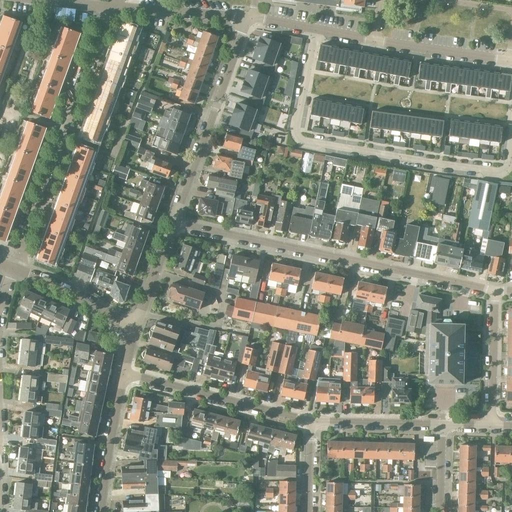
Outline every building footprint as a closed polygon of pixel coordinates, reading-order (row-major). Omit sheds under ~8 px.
[(0,47),(11,51),(21,23),(4,16),(0,26),(0,47)] [(116,40),(111,52),(129,58),(139,29),(121,23),(117,35),(115,35),(114,39),(116,40)] [(76,47),(75,46),(79,33),(62,27),(52,56),(69,62),(73,50),(75,51),(76,47)] [(190,35),(188,39),(214,49),(218,37),(203,32),(201,39),(190,35)] [(256,48),(280,57),(286,40),(274,36),(272,42),(260,37),(256,48)] [(210,60),(214,49),(188,39),(187,44),(198,47),(195,54),(210,60)] [(320,45),(317,62),(321,62),(327,63),(330,47),(320,45)] [(0,79),(1,79),(11,51),(0,47),(0,79)] [(330,47),(327,63),(335,65),(337,65),(340,48),(330,47)] [(280,57),(256,48),(252,59),(264,63),(262,69),(274,73),(280,57)] [(340,48),(337,65),(339,66),(347,67),(350,50),(340,48)] [(350,50),(347,67),(355,69),(357,69),(360,52),(350,50)] [(105,68),(101,80),(119,86),(129,58),(111,52),(107,64),(105,63),(104,67),(105,68)] [(360,52),(357,69),(360,70),(367,71),(370,54),(360,52)] [(181,57),(180,61),(206,71),(210,60),(195,54),(193,61),(181,57)] [(370,54),(367,71),(375,72),(377,73),(380,56),(370,54)] [(52,56),(41,84),(59,90),(63,78),(65,79),(66,75),(65,74),(69,62),(52,56)] [(380,56),(377,73),(380,73),(387,75),(390,58),(380,56)] [(390,58),(387,75),(395,76),(398,77),(401,60),(390,58)] [(401,60),(398,77),(400,77),(408,78),(411,62),(401,60)] [(190,70),(187,76),(202,82),(206,71),(180,61),(178,66),(190,70)] [(292,61),(289,78),(290,79),(295,81),(298,63),(292,61)] [(420,63),(418,80),(426,81),(428,81),(430,64),(420,63)] [(430,64),(428,81),(431,82),(438,83),(441,66),(430,64)] [(441,66),(438,83),(446,84),(448,84),(451,67),(441,66)] [(451,67),(448,84),(451,84),(458,85),(461,68),(451,67)] [(461,68),(458,85),(466,86),(469,87),(471,70),(461,68)] [(248,70),(244,81),(268,90),(274,73),(262,69),(260,75),(248,70)] [(471,70),(469,87),(471,87),(479,88),(481,71),(471,70)] [(481,71),(479,88),(486,89),(489,89),(491,72),(481,71)] [(491,72),(489,89),(491,90),(499,91),(501,74),(491,72)] [(501,74),(499,91),(506,92),(510,92),(511,75),(501,74)] [(187,76),(183,87),(198,93),(202,82),(187,76)] [(173,79),(170,88),(175,90),(179,81),(173,79)] [(290,79),(284,95),(291,97),(295,81),(290,79)] [(95,96),(91,108),(109,114),(119,86),(101,80),(97,92),(95,91),(94,95),(95,96)] [(161,85),(151,81),(148,88),(158,92),(161,85)] [(253,96),(250,102),(262,106),(268,90),(244,81),(241,92),(253,96)] [(41,84),(31,113),(49,119),(53,107),(55,107),(56,103),(55,102),(59,90),(41,84)] [(183,87),(179,99),(194,104),(198,93),(183,87)] [(142,92),(136,108),(144,110),(151,113),(156,97),(142,92)] [(320,117),(323,101),(313,99),(310,116),(320,117)] [(320,117),(330,119),(333,103),(323,101),(320,117)] [(257,123),(262,106),(250,102),(248,108),(236,103),(233,114),(257,123)] [(340,121),(343,105),(333,103),(330,119),(340,121)] [(340,121),(350,123),(353,106),(343,105),(340,121)] [(364,108),(353,106),(350,123),(361,125),(364,108)] [(83,124),(85,124),(81,136),(98,143),(109,114),(91,108),(87,120),(85,119),(83,124)] [(141,119),(144,110),(136,108),(133,116),(141,119)] [(163,117),(186,125),(190,115),(169,108),(166,109),(163,117)] [(370,128),(380,130),(382,113),(372,112),(369,128),(370,128)] [(392,114),(382,113),(380,130),(390,131),(392,114)] [(233,114),(229,125),(241,129),(239,135),(251,139),(257,123),(233,114)] [(403,116),(392,114),(390,131),(400,132),(403,116)] [(140,119),(133,116),(130,126),(136,128),(140,119)] [(168,124),(166,129),(182,135),(186,125),(163,117),(162,116),(160,121),(168,124)] [(410,134),(413,117),(403,116),(400,132),(410,134)] [(413,117),(410,134),(420,135),(423,118),(413,117)] [(420,135),(431,136),(433,120),(423,118),(420,135)] [(443,121),(433,120),(431,136),(441,138),(443,121)] [(459,138),(461,121),(451,120),(448,137),(459,138)] [(472,122),(461,121),(459,138),(469,139),(472,122)] [(18,151),(35,157),(39,145),(41,146),(43,141),(41,141),(45,128),(28,122),(18,151)] [(479,141),(482,124),(472,122),(469,139),(479,141)] [(492,125),(482,124),(479,141),(489,142),(492,125)] [(500,144),(502,127),(492,125),(489,142),(500,144)] [(156,132),(155,136),(179,145),(182,135),(166,129),(164,135),(156,132)] [(234,151),(238,152),(237,158),(252,161),(255,150),(240,146),(243,138),(227,134),(223,147),(234,150),(234,151)] [(126,135),(123,142),(138,148),(141,140),(126,135)] [(175,155),(179,145),(155,136),(151,147),(175,155)] [(71,163),(67,175),(85,181),(95,152),(77,146),(73,159),(71,158),(70,162),(71,163)] [(172,165),(152,158),(154,154),(138,148),(136,154),(141,156),(140,160),(154,164),(151,172),(167,177),(172,165)] [(18,151),(7,179),(25,185),(29,173),(31,174),(33,170),(31,169),(35,157),(18,151)] [(303,153),(299,172),(310,174),(314,155),(303,153)] [(214,168),(230,171),(229,176),(241,179),(244,163),(232,161),(233,158),(217,155),(214,168)] [(325,156),(324,160),(333,162),(332,165),(345,168),(347,160),(325,156)] [(112,159),(106,157),(101,170),(107,172),(112,159)] [(115,164),(111,175),(125,181),(129,170),(115,164)] [(74,209),(85,181),(67,175),(63,187),(61,186),(60,190),(61,191),(57,203),(74,209)] [(215,194),(219,195),(235,198),(240,200),(241,194),(234,193),(237,180),(210,175),(207,187),(216,189),(215,194)] [(432,177),(430,186),(434,187),(431,203),(443,205),(448,180),(432,177)] [(22,198),(21,197),(25,185),(7,179),(0,199),(0,208),(15,213),(19,201),(21,202),(22,198)] [(145,189),(143,194),(159,200),(163,188),(148,183),(148,182),(141,180),(139,187),(145,189)] [(477,180),(466,232),(481,235),(485,236),(496,185),(477,180)] [(341,184),(335,216),(332,228),(334,228),(332,239),(337,240),(338,243),(342,244),(344,242),(345,242),(348,224),(355,226),(355,225),(358,213),(361,198),(363,188),(341,184)] [(159,200),(143,194),(139,205),(155,211),(159,200)] [(232,213),(233,209),(235,198),(219,195),(217,202),(201,198),(198,212),(214,215),(221,216),(222,211),(232,213)] [(273,204),(274,204),(275,195),(274,198),(258,195),(256,205),(261,206),(257,226),(268,228),(273,204)] [(281,197),(275,195),(274,204),(279,205),(274,229),(286,232),(292,203),(280,201),(281,197)] [(379,201),(361,198),(358,213),(355,225),(361,226),(357,246),(370,249),(379,201)] [(332,228),(335,216),(322,214),(325,202),(324,202),(316,200),(314,208),(309,235),(329,240),(332,228)] [(51,219),(47,231),(64,237),(74,209),(57,203),(53,215),(51,214),(49,219),(51,219)] [(140,223),(141,219),(151,223),(155,211),(139,205),(133,203),(130,213),(125,212),(123,217),(140,223)] [(238,208),(238,210),(237,212),(237,214),(236,217),(235,221),(251,224),(255,204),(251,203),(249,211),(238,208)] [(391,253),(394,238),(395,234),(391,233),(394,221),(385,219),(388,208),(380,206),(377,218),(378,218),(375,230),(383,232),(379,250),(381,251),(380,252),(385,253),(386,252),(391,253)] [(288,231),(309,235),(314,208),(306,207),(304,216),(299,215),(299,217),(291,215),(288,231)] [(0,240),(5,242),(9,230),(11,230),(12,226),(11,225),(15,213),(0,208),(0,240)] [(98,220),(96,224),(102,226),(103,222),(105,216),(100,214),(98,220)] [(433,263),(445,266),(454,223),(456,218),(443,215),(438,238),(436,246),(433,262),(433,263)] [(458,268),(459,267),(463,244),(457,242),(461,224),(454,223),(445,266),(458,268)] [(402,240),(394,238),(391,253),(412,257),(416,242),(418,232),(419,228),(406,225),(402,240)] [(116,226),(114,233),(122,235),(124,230),(116,226)] [(132,226),(128,237),(144,243),(148,232),(132,226)] [(412,257),(433,262),(436,246),(438,238),(425,236),(427,229),(419,228),(418,232),(416,242),(412,257)] [(54,266),(64,237),(47,231),(43,243),(41,242),(39,247),(41,247),(37,260),(54,266)] [(128,237),(122,235),(114,233),(112,239),(126,244),(124,248),(140,254),(144,243),(128,237)] [(483,255),(485,255),(491,257),(488,274),(501,276),(505,256),(501,256),(504,243),(487,239),(483,255)] [(464,244),(463,244),(459,267),(480,272),(483,256),(473,254),(474,250),(463,247),(464,244)] [(184,245),(176,268),(194,275),(192,280),(204,285),(206,278),(195,274),(200,259),(196,258),(198,250),(184,245)] [(83,253),(80,264),(94,269),(97,258),(99,259),(101,253),(85,247),(83,253)] [(109,249),(107,255),(136,265),(140,254),(124,248),(122,254),(109,249)] [(132,276),(136,265),(107,255),(105,260),(118,265),(116,271),(132,276)] [(235,274),(241,276),(245,258),(232,255),(228,273),(222,272),(219,289),(226,292),(229,280),(234,281),(235,274)] [(256,302),(259,286),(261,280),(256,279),(259,261),(245,258),(241,276),(249,277),(247,284),(252,285),(249,299),(256,302)] [(90,282),(92,276),(94,269),(80,264),(75,277),(90,282)] [(224,266),(216,264),(211,287),(219,289),(222,272),(224,266)] [(276,288),(275,294),(280,295),(283,283),(286,267),(272,264),(269,280),(277,281),(275,288),(276,288)] [(286,267),(283,283),(280,295),(285,296),(286,290),(287,291),(288,284),(297,286),(301,270),(286,267)] [(116,277),(94,269),(92,276),(99,278),(96,284),(105,288),(104,291),(111,293),(110,295),(119,303),(123,301),(128,287),(114,282),(116,277)] [(312,289),(326,292),(329,276),(315,273),(312,289)] [(344,279),(329,276),(326,292),(340,295),(344,279)] [(354,298),(362,300),(361,305),(362,305),(361,311),(366,312),(369,301),(372,285),(358,282),(354,298)] [(169,300),(198,309),(204,293),(173,283),(172,283),(170,285),(168,288),(170,291),(168,298),(169,300)] [(372,285),(369,301),(366,312),(371,313),(373,307),(374,302),(383,304),(387,288),(372,285)] [(26,291),(17,312),(15,316),(25,321),(29,313),(37,296),(26,291)] [(273,327),(277,307),(280,295),(275,294),(272,306),(255,302),(251,322),(273,327)] [(426,334),(425,375),(428,375),(428,384),(462,385),(462,376),(466,376),(467,333),(463,333),(464,325),(452,325),(449,320),(435,319),(436,312),(439,313),(441,300),(419,295),(416,308),(412,307),(407,330),(426,334)] [(37,296),(29,313),(40,318),(42,314),(48,301),(37,296)] [(236,298),(234,307),(232,318),(251,322),(255,302),(236,298)] [(42,314),(53,319),(59,306),(48,301),(42,314)] [(226,316),(232,318),(234,307),(227,305),(224,315),(226,315),(226,316)] [(59,306),(53,319),(51,323),(61,328),(63,324),(69,311),(59,306)] [(298,311),(277,307),(273,327),(288,330),(294,331),(298,311)] [(321,316),(298,311),(294,331),(304,333),(317,336),(321,316)] [(384,334),(381,348),(382,348),(382,351),(392,351),(395,336),(401,337),(404,321),(388,317),(385,332),(384,334)] [(70,334),(76,322),(69,318),(63,331),(70,334)] [(149,330),(149,331),(176,340),(178,335),(183,337),(185,331),(157,321),(156,325),(153,326),(151,328),(149,330)] [(342,321),(341,325),(338,340),(360,345),(363,329),(364,325),(342,321)] [(338,340),(341,325),(333,323),(329,339),(338,340)] [(196,327),(194,333),(208,336),(209,331),(196,327)] [(363,329),(360,345),(381,349),(384,334),(363,329)] [(280,395),(292,398),(296,377),(290,375),(297,347),(301,348),(304,333),(294,331),(288,330),(284,344),(278,372),(285,374),(283,380),(284,380),(280,395)] [(84,342),(86,333),(81,331),(75,335),(73,340),(84,342)] [(174,346),(176,340),(149,331),(149,334),(149,337),(150,339),(149,343),(172,352),(178,353),(179,348),(174,346)] [(88,340),(95,342),(97,333),(89,332),(88,340)] [(73,340),(44,336),(43,344),(72,347),(73,340)] [(22,339),(21,352),(42,355),(43,342),(22,339)] [(271,371),(278,372),(284,344),(272,342),(266,369),(260,368),(259,374),(255,389),(266,392),(270,376),(271,371)] [(74,357),(78,358),(110,365),(113,355),(95,351),(89,353),(91,346),(77,343),(74,357)] [(217,379),(219,372),(223,358),(213,355),(215,346),(205,344),(204,351),(201,360),(207,361),(203,376),(217,379)] [(245,347),(245,350),(241,364),(248,365),(247,371),(243,386),(255,389),(259,374),(252,372),(253,367),(254,367),(258,350),(245,347)] [(160,368),(169,371),(174,357),(147,349),(146,351),(144,351),(142,353),(141,355),(142,357),(144,359),(143,360),(161,366),(160,368)] [(223,358),(219,372),(217,379),(230,382),(234,368),(240,369),(241,364),(245,350),(239,349),(238,352),(234,351),(232,360),(223,358)] [(316,372),(318,365),(321,352),(308,350),(302,378),(296,377),(292,398),(303,400),(307,385),(306,384),(308,379),(314,380),(316,372)] [(40,368),(42,355),(21,352),(19,365),(40,368)] [(350,403),(361,403),(362,388),(356,388),(356,382),(357,353),(344,353),(343,368),(343,375),(343,382),(350,382),(350,388),(350,403)] [(179,359),(193,363),(194,358),(181,354),(179,359)] [(108,375),(110,365),(78,358),(77,364),(92,367),(91,372),(108,375)] [(196,373),(199,364),(200,359),(196,358),(194,358),(193,363),(190,371),(196,373)] [(362,388),(361,403),(373,404),(374,388),(373,388),(373,382),(381,382),(382,360),(368,360),(368,382),(368,388),(362,388)] [(391,402),(394,402),(394,404),(400,404),(400,403),(410,403),(410,389),(407,389),(408,378),(394,378),(394,374),(390,374),(390,368),(383,367),(383,381),(390,381),(392,381),(392,389),(391,389),(391,402)] [(80,377),(80,380),(106,386),(108,375),(91,372),(90,379),(80,377)] [(46,382),(59,383),(57,393),(64,393),(66,383),(67,376),(47,374),(46,382)] [(21,388),(37,390),(41,391),(42,380),(38,379),(38,377),(23,375),(21,388)] [(340,379),(332,379),(328,378),(328,386),(327,402),(339,403),(340,379)] [(315,401),(327,402),(328,386),(322,386),(324,380),(318,379),(317,386),(316,386),(315,401)] [(104,396),(106,386),(80,380),(79,384),(88,386),(87,392),(104,396)] [(36,396),(37,390),(21,388),(20,401),(41,404),(42,397),(36,396)] [(76,397),(75,401),(102,406),(104,396),(87,392),(86,398),(82,397),(82,398),(76,397)] [(134,397),(132,408),(148,411),(182,414),(183,415),(184,403),(168,402),(168,407),(154,404),(153,407),(149,407),(151,400),(134,397)] [(100,416),(102,406),(75,401),(74,404),(80,405),(80,407),(84,408),(83,412),(100,416)] [(181,429),(182,414),(148,411),(132,408),(130,420),(139,422),(147,421),(148,416),(156,418),(155,427),(181,429)] [(61,411),(59,411),(45,409),(44,416),(55,417),(54,420),(57,422),(59,423),(61,411)] [(190,423),(202,426),(205,412),(194,409),(190,423)] [(25,412),(23,425),(43,427),(38,426),(40,414),(25,412)] [(71,421),(98,426),(100,416),(83,412),(80,412),(79,418),(69,415),(68,420),(71,421)] [(213,429),(217,415),(205,412),(202,426),(213,429)] [(219,431),(225,432),(228,418),(217,415),(213,429),(211,439),(216,441),(219,431)] [(240,421),(228,418),(225,432),(223,438),(229,439),(230,434),(236,435),(240,421)] [(95,437),(98,426),(71,421),(70,426),(79,428),(78,433),(95,437)] [(258,441),(261,427),(250,424),(246,438),(244,446),(251,447),(253,440),(258,441)] [(55,452),(56,441),(41,439),(43,427),(23,425),(22,438),(37,439),(36,444),(51,446),(50,452),(55,452)] [(128,429),(126,439),(154,445),(157,429),(144,427),(143,432),(128,429)] [(263,449),(267,450),(273,430),(261,427),(258,441),(264,442),(263,449)] [(273,430),(267,450),(267,452),(273,453),(274,449),(279,451),(284,433),(273,430)] [(284,433),(279,451),(280,451),(279,454),(285,456),(287,448),(292,450),(296,436),(284,433)] [(179,437),(178,447),(186,447),(187,439),(179,437)] [(152,453),(154,445),(126,439),(124,451),(139,454),(138,460),(143,460),(156,459),(157,453),(152,453)] [(327,458),(339,458),(340,442),(327,442),(327,458)] [(352,443),(340,442),(339,458),(352,458),(352,443)] [(77,443),(76,448),(74,448),(73,449),(67,448),(67,452),(93,456),(94,445),(77,443)] [(352,443),(352,458),(364,459),(364,443),(352,443)] [(377,443),(364,443),(364,459),(376,459),(377,443)] [(377,443),(376,459),(388,459),(389,444),(377,443)] [(401,444),(389,444),(388,459),(401,460),(401,444)] [(401,444),(401,460),(413,460),(414,444),(401,444)] [(459,458),(475,458),(475,450),(490,451),(490,446),(460,445),(459,458)] [(495,462),(508,462),(508,447),(495,446),(495,462)] [(21,447),(19,460),(34,462),(36,449),(21,447)] [(75,458),(74,464),(91,466),(93,456),(67,452),(66,456),(73,456),(72,457),(75,458)] [(459,470),(474,471),(488,471),(488,468),(475,468),(475,458),(459,458),(459,470)] [(122,467),(122,478),(157,477),(157,472),(176,472),(176,466),(186,467),(186,461),(157,461),(156,459),(143,460),(144,466),(122,467)] [(34,467),(34,462),(19,460),(18,473),(33,475),(32,480),(54,482),(54,478),(51,478),(52,476),(38,474),(39,467),(34,467)] [(276,476),(276,466),(277,461),(267,460),(266,476),(276,476)] [(91,466),(74,464),(73,469),(70,469),(70,470),(62,469),(62,473),(73,474),(90,476),(91,466)] [(295,466),(276,466),(276,476),(295,477),(295,466)] [(459,482),(474,483),(474,472),(480,472),(480,477),(488,477),(488,471),(474,471),(459,470),(459,482)] [(73,474),(71,484),(88,487),(90,476),(73,474)] [(158,493),(157,477),(122,478),(123,489),(144,488),(145,494),(158,493)] [(16,483),(15,496),(30,497),(31,491),(35,492),(36,486),(45,488),(46,484),(53,485),(54,482),(32,480),(31,484),(16,483)] [(294,494),(294,482),(279,482),(279,493),(294,494)] [(474,491),(474,483),(459,482),(458,495),(487,495),(492,495),(492,492),(474,491)] [(326,483),(326,495),(341,495),(342,483),(326,483)] [(88,487),(71,484),(70,495),(87,497),(88,487)] [(403,485),(403,496),(419,497),(419,485),(403,485)] [(123,501),(124,511),(158,510),(158,509),(164,509),(163,495),(158,495),(158,493),(145,494),(145,500),(123,501)] [(279,493),(278,505),(294,505),(294,494),(279,493)] [(70,495),(69,505),(86,507),(87,497),(70,495)] [(347,495),(341,495),(326,495),(326,506),(341,506),(341,500),(354,500),(354,495),(347,495)] [(458,507),(473,507),(487,508),(487,507),(473,506),(474,499),(487,500),(487,495),(458,495),(458,507)] [(29,504),(30,497),(15,496),(14,509),(32,511),(47,511),(36,511),(37,504),(29,504)] [(182,496),(173,496),(172,503),(182,504),(182,496)] [(418,508),(419,497),(403,496),(403,504),(389,503),(389,508),(418,508)]
